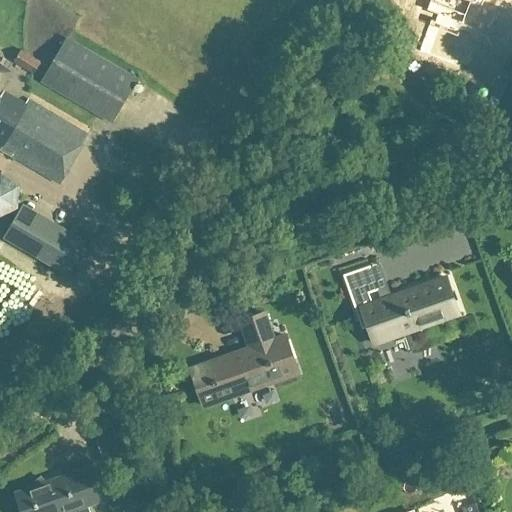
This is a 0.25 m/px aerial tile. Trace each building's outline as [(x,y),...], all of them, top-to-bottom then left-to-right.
[(429,18),(416,52),(427,57),(437,30),(457,37),(470,4),(483,8),(485,0),(429,0),(425,12),(435,16),(434,20),(429,18)] [(40,82),(111,123),(137,78),(66,37),(40,82)] [(20,50),(12,62),(32,75),(40,63),(20,50)] [(0,149),(58,184),(86,135),(27,101),(25,104),(0,89),(0,86),(9,72),(0,66),(0,149)] [(84,243),(22,206),(4,237),(66,274),(84,243)] [(372,344),(457,313),(445,280),(371,306),(366,294),(376,290),(368,268),(342,277),(361,329),(366,327),(372,344)] [(296,370),(284,336),(272,340),(263,315),(239,323),(248,348),(189,370),(202,404),(296,370)] [(127,458),(119,435),(96,443),(104,465),(127,458)] [(102,501),(91,470),(90,468),(46,483),(40,476),(21,492),(15,494),(16,497),(4,507),(8,511),(89,511),(87,507),(102,501)] [(478,511),(475,503),(463,507),(462,506),(461,506),(462,511),(478,511)]
